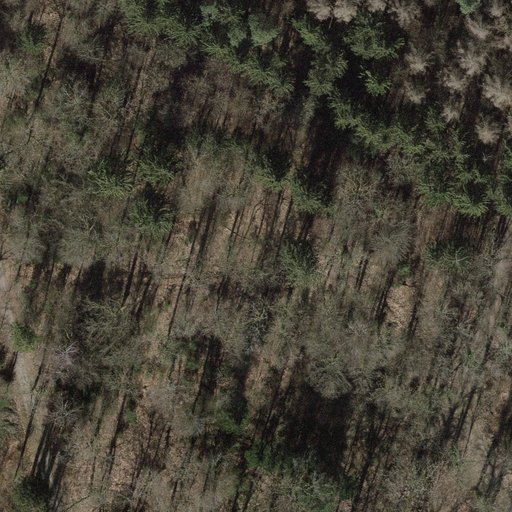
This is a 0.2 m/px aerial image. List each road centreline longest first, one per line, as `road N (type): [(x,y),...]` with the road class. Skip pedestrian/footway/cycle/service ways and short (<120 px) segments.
road 1 (track): [(511,254),(475,354),(472,415),(496,487),(511,502)]
road 2 (track): [(0,264),(51,511)]
